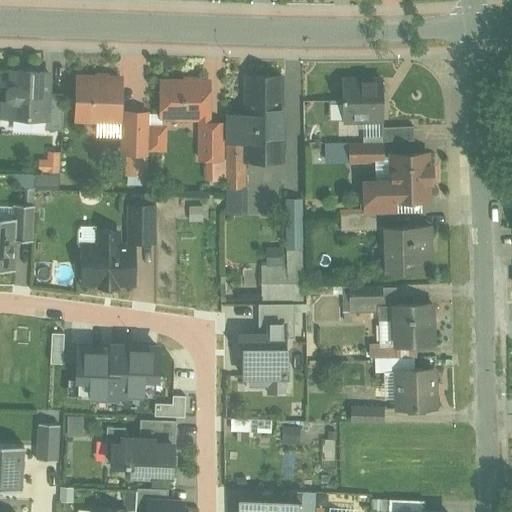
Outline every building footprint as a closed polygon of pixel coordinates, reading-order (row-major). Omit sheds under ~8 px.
[(50,73),(14,71),(13,87),(9,90),(9,98),(13,101),(12,103),(12,116),(12,117),(47,119),(48,119),(49,94),(50,73)] [(228,115),(228,140),(246,140),(246,161),(285,161),(285,134),(283,134),(284,77),(248,76),(247,115),(228,115)] [(122,79),(79,77),(78,120),(101,120),(106,115),(121,116),(122,79)] [(197,79),(186,79),(184,81),(164,81),(163,116),(177,116),(180,119),(190,119),(193,117),(209,117),(209,81),(200,81),(197,79)] [(383,81),(343,81),(344,101),(345,101),(345,119),(384,118),(383,81)] [(65,95),(49,94),(48,119),(47,119),(46,130),(63,131),(65,95)] [(12,103),(4,103),(3,115),(12,116),(12,103)] [(151,114),(125,113),(124,153),(149,154),(151,114)] [(94,134),(117,134),(117,123),(93,123),(94,134)] [(226,124),(201,123),(201,159),(226,159),(226,124)] [(415,140),(414,126),(383,127),(383,141),(415,140)] [(246,140),(228,140),(228,188),(246,188),(246,161),(246,140)] [(384,144),(350,144),(351,161),(376,160),(385,160),(385,156),(384,144)] [(429,154),(393,154),(392,156),(385,156),(385,160),(376,160),(377,180),(365,181),(366,214),(377,214),(396,213),(395,200),(430,200),(429,183),(433,183),(433,166),(428,167),(428,155),(429,155),(429,154)] [(246,188),(228,188),(228,213),(246,213),(246,188)] [(35,205),(16,204),(15,218),(18,218),(17,240),(33,241),(35,205)] [(157,206),(130,206),(130,241),(156,242),(156,240),(157,240),(157,206)] [(377,229),(377,214),(366,214),(341,214),(341,230),(377,229)] [(15,218),(0,217),(0,269),(16,270),(17,240),(18,218),(15,218)] [(431,226),(385,227),(386,228),(391,228),(392,270),(386,270),(386,272),(433,271),(432,269),(430,269),(430,243),(431,243),(431,227),(431,226)] [(120,232),(99,232),(99,246),(85,246),(85,282),(101,282),(101,285),(117,285),(118,282),(134,282),(134,246),(120,246),(120,232)] [(288,266),(262,266),(263,300),(304,299),(303,249),(288,250),(288,266)] [(397,287),(350,288),(351,303),(371,302),(384,302),(384,299),(397,299),(397,287)] [(425,304),(425,298),(414,298),(414,304),(396,304),(397,345),(433,344),(432,303),(425,304)] [(371,302),(351,303),(351,313),(371,312),(371,302)] [(296,303),(260,304),(260,334),(286,334),(286,337),(296,337),(296,303)] [(64,333),(52,333),(51,363),(63,363),(64,333)] [(260,334),(240,334),(240,350),(244,350),(244,376),(268,376),(268,384),(287,384),(286,376),(288,376),(288,351),(286,351),(286,337),(286,334),(260,334)] [(112,348),(80,347),(79,364),(77,364),(77,379),(78,379),(78,396),(118,397),(118,393),(155,394),(156,378),(158,378),(158,363),(156,363),(157,346),(112,344),(112,348)] [(436,408),(435,368),(398,369),(399,409),(436,408)] [(173,403),(155,403),(155,416),(185,417),(185,396),(173,395),(173,403)] [(385,408),(353,407),(353,421),(385,422),(385,408)] [(64,415),(63,435),(80,435),(81,415),(64,415)] [(229,418),(228,430),(269,431),(269,419),(229,418)] [(178,420),(142,419),(141,438),(155,438),(155,443),(174,444),(174,445),(177,445),(178,420)] [(38,422),(36,459),(58,460),(59,424),(38,422)] [(300,427),(285,426),(284,442),(299,443),(300,427)] [(141,438),(124,437),(124,443),(114,443),(113,463),(127,464),(126,465),(128,465),(128,475),(150,476),(150,473),(173,474),(174,462),(172,461),(172,454),(174,454),(174,445),(174,444),(155,443),(155,438),(141,438)] [(25,445),(0,442),(0,488),(22,490),(25,445)] [(170,489),(138,487),(137,511),(138,511),(138,506),(149,507),(149,500),(169,501),(170,489)] [(426,500),(390,499),(390,511),(401,511),(425,511),(426,500)] [(169,501),(149,500),(149,507),(148,511),(186,511),(187,508),(184,508),(184,502),(169,501)] [(301,511),(302,503),(241,501),(240,511),(301,511)]
